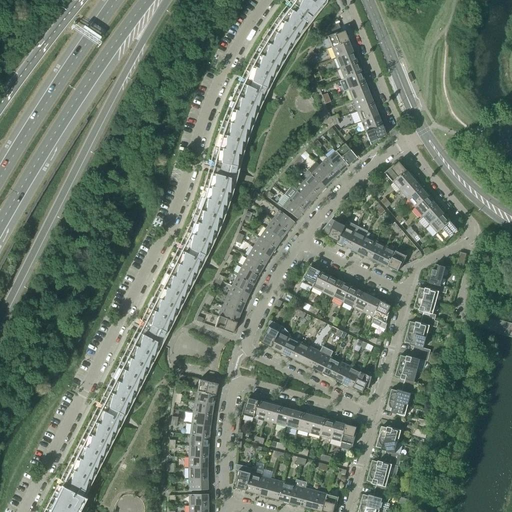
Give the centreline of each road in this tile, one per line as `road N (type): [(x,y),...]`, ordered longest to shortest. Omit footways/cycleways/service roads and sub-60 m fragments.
road 1 (residential): [(21,511),(171,218),(217,81),(264,0)]
road 2 (primary): [(0,324),(81,157),(172,0)]
road 3 (primary): [(0,227),(147,0)]
road 4 (residential): [(223,503),(224,439),(238,383),(374,416)]
road 5 (residential): [(406,294),(415,267),(474,230),(403,141)]
road 6 (primary): [(117,0),(0,174)]
road 7 (track): [(483,322),(432,511)]
road 8 (residential): [(403,141),(346,0)]
road 9 (residential): [(403,141),(341,192),(299,241)]
road 10 (residential): [(374,416),(247,347)]
road 11 (residential): [(423,131),(366,0)]
road 12 (primary): [(83,0),(0,109)]
road 13 (residential): [(511,222),(442,163),(423,131)]
road 14 (residential): [(374,416),(406,294)]
